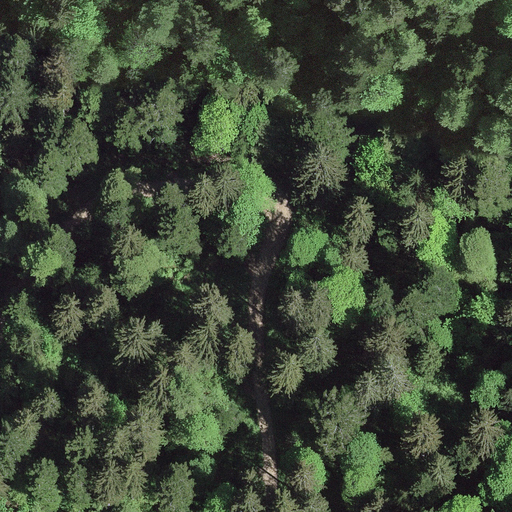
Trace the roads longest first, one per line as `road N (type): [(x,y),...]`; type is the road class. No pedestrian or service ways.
road 1 (trunk): [(123,0),(344,235),(511,470)]
road 2 (track): [(264,321),(315,241),(363,140),(440,55),(503,8)]
road 3 (track): [(0,328),(58,228),(119,186),(160,178),(249,180),(274,188),(280,215)]
road 4 (track): [(265,511),(264,284),(280,215)]
